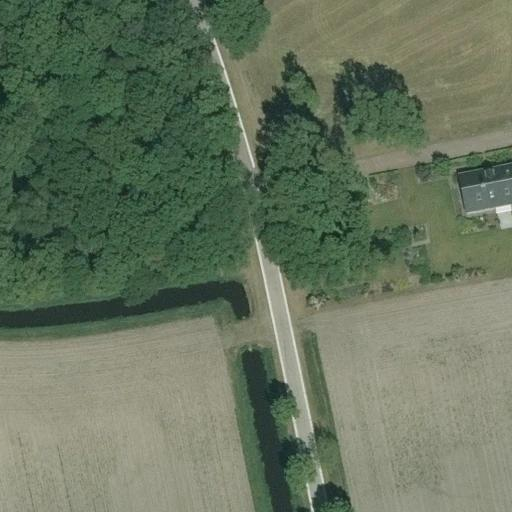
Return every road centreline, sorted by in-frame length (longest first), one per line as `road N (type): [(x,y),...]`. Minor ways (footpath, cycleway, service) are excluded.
road 1 (unclassified): [(318,511),(243,152),(189,0)]
road 2 (track): [(0,136),(228,0)]
